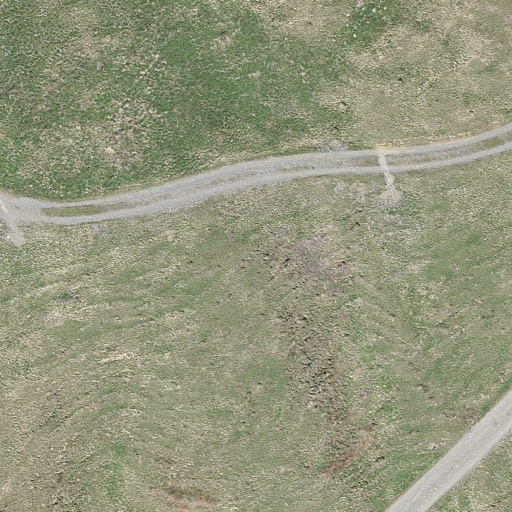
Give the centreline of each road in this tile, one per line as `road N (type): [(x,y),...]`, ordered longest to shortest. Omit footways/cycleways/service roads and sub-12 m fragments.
road 1 (track): [(511,138),(407,162),(284,168),(121,203),(30,204),(0,194)]
road 2 (track): [(370,511),(511,371)]
